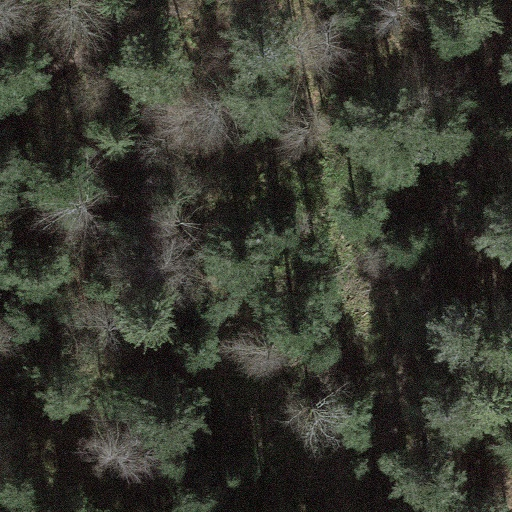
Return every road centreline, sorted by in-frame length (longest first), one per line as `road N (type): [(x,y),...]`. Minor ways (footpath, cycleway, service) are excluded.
road 1 (track): [(382,511),(417,295),(511,30)]
road 2 (track): [(175,0),(0,103)]
